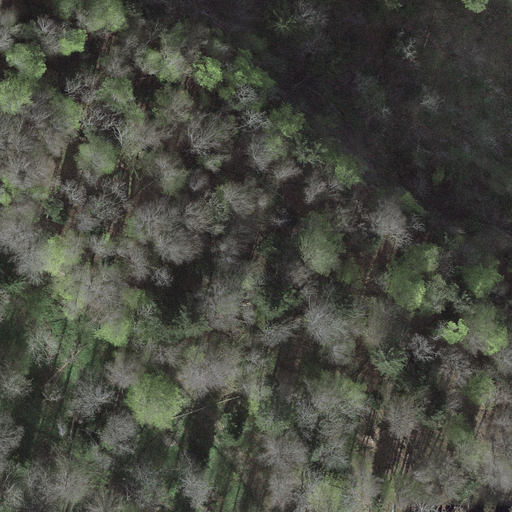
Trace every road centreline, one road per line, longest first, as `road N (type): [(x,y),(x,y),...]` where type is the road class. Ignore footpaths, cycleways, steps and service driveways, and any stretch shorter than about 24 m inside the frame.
road 1 (track): [(0,221),(210,406),(288,511)]
road 2 (track): [(199,511),(85,446),(0,409)]
